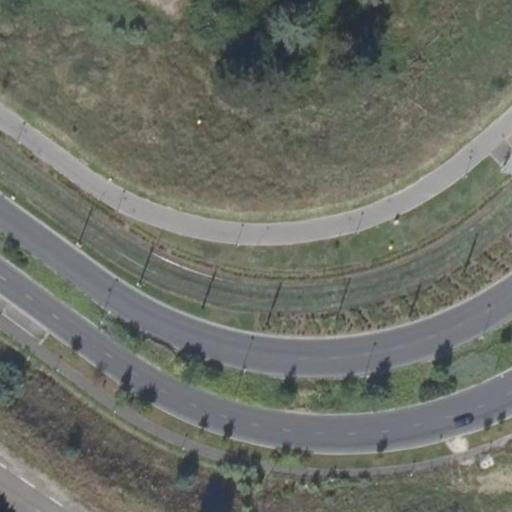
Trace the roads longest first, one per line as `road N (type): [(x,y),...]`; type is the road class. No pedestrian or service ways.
road 1 (secondary): [(511,297),(408,345),(348,358),(265,355),(144,315),(0,211)]
road 2 (secondary): [(0,276),(160,390),(221,416),(350,433),(446,416),(511,390)]
